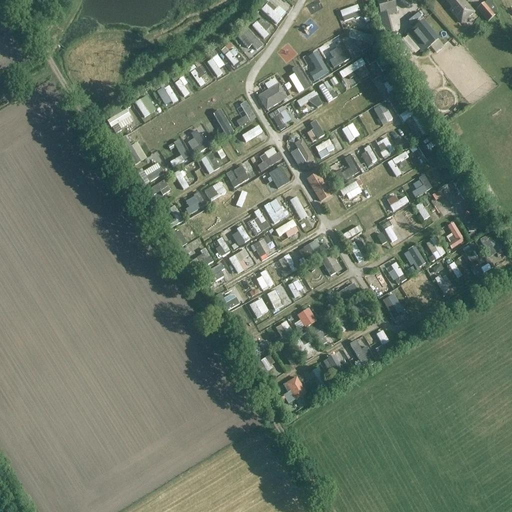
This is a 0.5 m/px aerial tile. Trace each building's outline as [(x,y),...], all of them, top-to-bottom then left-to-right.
[(296,9),(289,4),(287,6),(277,0),(270,10),(287,22),(296,9)] [(384,0),(376,2),(380,15),(396,10),(393,0),(384,0)] [(461,0),(447,0),(445,2),(451,9),(449,11),(461,25),(473,14),(461,0)] [(476,10),(488,23),(497,15),(495,9),(488,1),(476,10)] [(347,8),(351,19),(366,14),(364,10),(370,8),(368,2),(347,8)] [(272,38),(279,33),(268,19),(261,24),(272,38)] [(423,22),(406,36),(421,54),(438,40),(423,22)] [(361,26),(361,35),(381,34),(380,25),(361,26)] [(261,54),(268,47),(262,41),(259,44),(248,33),(244,37),(261,54)] [(235,44),(218,55),(231,73),(253,58),(244,45),(239,49),(235,44)] [(344,66),(350,60),(339,49),(333,54),(337,57),(331,62),(336,66),(340,62),(344,66)] [(328,76),(336,72),(327,56),(319,60),(328,76)] [(353,85),(379,74),(373,59),(343,71),(349,84),(352,83),(353,85)] [(208,85),(219,79),(211,64),(200,70),(208,85)] [(312,65),(304,68),(310,84),(304,86),(306,91),(320,85),(312,65)] [(190,97),(199,92),(189,72),(180,77),(190,97)] [(392,81),(397,78),(394,72),(388,76),(392,81)] [(338,89),(341,87),(337,79),(327,84),(335,101),(342,98),(338,89)] [(173,86),(176,94),(169,96),(172,104),(187,98),(181,83),(173,86)] [(324,88),(305,99),(309,105),(328,95),(324,88)] [(405,110),(410,108),(402,93),(397,96),(405,110)] [(157,116),(165,112),(156,96),(148,101),(157,116)] [(320,100),(323,106),(331,102),(327,96),(320,100)] [(383,107),(390,123),(401,118),(394,102),(383,107)] [(278,113),(289,129),(303,118),(292,103),(278,113)] [(422,106),(406,112),(409,120),(425,113),(422,106)] [(124,115),(130,126),(143,118),(137,107),(124,115)] [(231,119),(226,121),(231,132),(248,124),(241,109),(229,114),(231,119)] [(413,121),(417,130),(426,127),(429,133),(435,131),(429,114),(413,121)] [(322,128),(315,131),(320,140),(334,133),(327,117),(318,121),(322,128)] [(190,156),(229,130),(222,119),(192,139),(192,138),(184,143),(189,150),(186,151),(190,156)] [(345,132),(350,145),(366,140),(361,127),(345,132)] [(419,154),(426,151),(421,142),(420,142),(413,128),(406,131),(410,139),(407,140),(411,149),(416,147),(419,154)] [(442,146),(446,144),(441,134),(424,142),(433,159),(445,152),(442,146)] [(339,137),(324,144),(326,148),(320,151),(313,136),(305,140),(308,146),(301,150),(307,163),(343,146),(339,137)] [(395,136),(390,140),(394,145),(389,148),(394,155),(403,149),(395,136)] [(400,142),(404,148),(409,145),(405,139),(400,142)] [(363,173),(387,159),(378,144),(373,147),(374,150),(369,153),(367,149),(353,157),(363,173)] [(222,150),(209,158),(217,172),(230,164),(222,150)] [(418,168),(424,165),(415,150),(409,153),(418,168)] [(393,166),(404,160),(402,155),(390,162),(393,166)] [(339,173),(334,175),(339,184),(358,173),(349,158),(343,160),(349,171),(340,175),(339,173)] [(236,171),(243,185),(265,173),(258,159),(236,171)] [(382,170),(372,173),(374,176),(365,180),(371,195),(380,192),(376,183),(386,179),(382,170)] [(318,175),(307,182),(320,203),(331,197),(318,175)] [(170,181),(175,189),(180,187),(175,178),(170,181)] [(258,183),(267,198),(274,194),(271,188),(276,184),(272,178),(267,181),(265,178),(258,183)] [(213,189),(219,199),(236,189),(230,179),(213,189)] [(459,184),(468,198),(472,196),(463,181),(459,184)] [(437,196),(444,207),(456,199),(449,188),(437,196)] [(399,192),(406,206),(414,202),(408,189),(399,192)] [(198,196),(201,202),(194,205),(198,212),(216,203),(209,190),(198,196)] [(245,192),(239,196),(247,208),(253,204),(245,192)] [(289,194),(275,203),(287,221),(298,214),(294,206),(296,205),(289,194)] [(391,217),(399,213),(392,198),(384,202),(391,217)] [(430,200),(413,210),(422,225),(438,215),(430,200)] [(476,204),(478,210),(466,215),(469,222),(478,219),(479,221),(487,218),(481,202),(476,204)] [(274,204),(269,207),(273,213),(280,224),(285,221),(274,204)] [(268,207),(264,209),(271,221),(275,218),(268,207)] [(204,230),(222,226),(218,209),(209,211),(210,215),(201,217),(204,230)] [(311,211),(305,215),(313,229),(319,225),(311,211)] [(358,218),(366,231),(372,227),(364,214),(358,218)] [(264,217),(259,219),(267,232),(271,229),(264,217)] [(475,226),(477,230),(487,224),(485,220),(475,226)] [(452,226),(463,242),(470,238),(458,221),(452,226)] [(400,241),(406,238),(399,224),(393,227),(400,241)] [(381,235),(383,238),(389,235),(384,225),(373,230),(376,238),(381,235)] [(277,253),(287,246),(278,233),(268,239),(277,253)] [(230,235),(224,241),(235,252),(241,246),(230,235)] [(372,256),(377,254),(370,237),(365,238),(372,256)] [(302,252),(300,250),(287,258),(295,271),(328,252),(322,241),(302,252)] [(368,262),(375,256),(362,241),(355,246),(368,262)] [(425,268),(434,261),(422,245),(413,252),(425,268)] [(472,251),(478,260),(486,254),(480,245),(472,251)] [(237,255),(243,269),(262,262),(257,248),(237,255)] [(312,269),(321,288),(336,281),(327,262),(312,269)] [(454,264),(449,267),(458,281),(463,278),(454,264)] [(377,277),(382,284),(389,295),(400,287),(389,270),(377,277)] [(297,282),(302,294),(314,290),(309,277),(297,282)] [(244,286),(238,289),(246,305),(252,301),(244,286)] [(265,307),(260,311),(264,319),(281,309),(273,295),(262,302),(265,307)] [(368,318),(373,314),(365,301),(360,305),(368,318)] [(312,322),(313,321),(316,325),(328,318),(319,304),(306,312),(312,322)] [(329,327),(324,330),(333,342),(338,338),(329,327)] [(308,359),(300,344),(292,348),(301,363),(308,359)] [(339,355),(351,378),(358,374),(355,370),(361,367),(356,359),(350,362),(348,357),(354,354),(351,349),(339,355)] [(325,391),(333,386),(325,374),(329,371),(324,363),(311,371),(325,391)] [(307,396),(296,378),(285,385),(296,402),(306,396),(307,396)]
